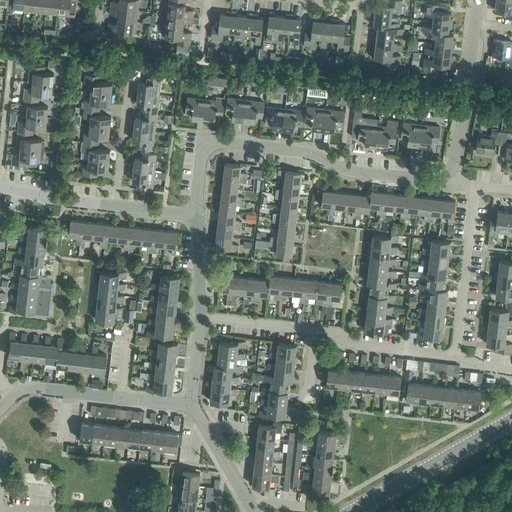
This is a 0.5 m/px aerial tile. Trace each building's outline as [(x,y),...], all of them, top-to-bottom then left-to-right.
[(24,11),(25,0),(8,0),(8,3),(14,4),(13,9),(24,11)] [(35,12),(36,0),(25,0),(24,11),(35,12)] [(46,13),(47,0),(36,0),(35,12),(46,13)] [(57,14),(59,0),(47,0),(46,13),(57,14)] [(75,16),(76,1),(76,0),(59,0),(57,14),(75,16)] [(120,0),(120,2),(111,1),(110,7),(138,10),(139,0),(120,0)] [(185,10),(185,0),(173,0),(173,3),(167,2),(165,13),(193,17),(194,11),(185,10)] [(372,9),(371,14),(391,16),(392,11),(401,12),(402,0),(401,0),(389,0),(389,5),(375,3),(375,9),(372,9)] [(511,0),(496,0),(495,10),(506,11),(505,17),(511,17),(511,0)] [(433,15),(433,21),(452,23),(453,18),(450,18),(451,12),(438,10),(438,4),(426,3),(424,14),(433,15)] [(137,21),(138,10),(110,7),(110,13),(119,14),(118,19),(137,21)] [(229,31),(231,12),(226,11),(226,14),(220,13),(219,26),(212,26),(211,38),(223,40),(224,31),(229,31)] [(239,41),(242,16),(236,15),(237,12),(231,12),(229,31),(235,32),(234,41),(239,41)] [(277,42),(280,16),(274,15),(275,13),(269,12),(268,26),(265,25),(264,40),(272,41),(277,42)] [(199,17),(193,17),(165,13),(164,24),(183,27),(183,22),(198,23),(199,17)] [(250,34),(253,14),(247,13),(247,16),(242,16),(239,41),(244,42),(245,33),(250,34)] [(260,44),(263,18),(258,17),(258,15),(253,14),(250,34),(256,34),(255,43),(260,44)] [(289,34),(291,14),(286,14),(285,16),(280,16),(277,42),(282,42),(283,33),(289,34)] [(299,44),(301,18),(296,18),(296,15),(291,14),(289,34),(294,35),(293,44),(299,44)] [(390,22),(391,16),(371,14),(371,19),(373,19),(373,25),(378,26),(378,25),(399,28),(399,23),(390,22)] [(324,21),(324,18),(319,17),(319,20),(313,20),(311,33),(305,32),(304,45),(315,46),(316,37),(322,38),(324,21)] [(136,33),(137,21),(118,19),(117,24),(109,23),(107,35),(120,37),(120,31),(136,33)] [(333,39),(335,19),(330,19),(329,21),(324,21),(322,38),(321,47),(326,47),(327,38),(333,39)] [(340,20),(335,19),(333,39),(338,39),(337,48),(349,50),(350,37),(344,37),(345,23),(340,23),(340,20)] [(452,28),(452,23),(433,21),(432,26),(423,25),(423,27),(423,31),(428,31),(448,34),(448,33),(449,28),(452,28)] [(182,32),(183,27),(164,24),(163,36),(178,37),(177,43),(179,43),(178,50),(188,51),(189,44),(190,45),(191,33),(182,32)] [(403,33),(404,28),(399,28),(378,25),(378,26),(377,31),(375,30),(374,36),(393,38),(394,32),(403,33)] [(453,34),(448,33),(448,34),(428,31),(427,36),(436,37),(435,43),(455,45),(455,40),(453,40),(453,34)] [(393,44),(393,38),(374,36),(373,41),(376,41),(375,46),(375,47),(392,49),(401,50),(402,45),(393,44)] [(116,39),(107,37),(106,45),(115,46),(116,39)] [(511,54),(511,55),(511,45),(511,41),(495,39),(493,55),(506,57),(504,75),(511,76),(511,54)] [(158,43),(149,42),(148,50),(157,51),(158,43)] [(454,50),(455,45),(435,43),(435,48),(426,47),(425,53),(434,54),(434,53),(451,55),(451,50),(454,50)] [(392,54),(392,49),(375,47),(375,46),(373,46),(371,57),(379,58),(378,64),(399,67),(401,55),(392,54)] [(215,57),(216,47),(209,47),(208,56),(215,57)] [(454,55),(451,55),(434,53),(434,54),(433,59),(424,58),(423,69),(436,71),(436,65),(450,66),(450,61),(453,61),(454,55)] [(53,84),(54,73),(45,72),(45,66),(30,65),(29,75),(34,75),(33,82),(53,84)] [(408,78),(409,70),(399,69),(398,77),(408,78)] [(111,94),(112,83),(100,82),(101,76),(85,74),(84,84),(92,85),(91,92),(111,94)] [(159,95),(161,76),(145,75),(145,82),(139,81),(138,92),(159,95)] [(207,85),(215,86),(216,77),(208,76),(207,85)] [(52,95),(53,84),(33,82),(32,88),(25,87),(24,98),(39,99),(40,94),(52,95)] [(110,104),(111,94),(91,92),(90,98),(85,97),(85,102),(84,108),(100,109),(100,103),(110,104)] [(157,113),(159,95),(138,92),(137,103),(142,104),(141,111),(157,113)] [(379,103),(380,97),(360,95),(359,101),(379,103)] [(203,120),(206,99),(187,97),(186,112),(193,113),(192,118),(203,120)] [(243,120),(246,99),(228,97),(226,113),(233,114),(232,119),(243,120)] [(38,105),(39,99),(24,98),(23,108),(27,108),(27,115),(47,117),(48,106),(38,105)] [(222,116),(224,101),(206,99),(203,120),(214,121),(215,115),(222,116)] [(262,117),(264,101),(246,99),(243,120),(255,122),(255,116),(262,117)] [(283,129),(285,108),(267,106),(265,121),(272,122),(271,128),(283,129)] [(323,130),(325,109),(307,107),(305,122),(312,123),(312,128),(323,130)] [(99,115),(100,109),(84,108),(83,118),(91,119),(90,125),(110,127),(111,116),(99,115)] [(302,126),(303,110),(285,108),(283,129),(294,130),(295,125),(302,126)] [(342,126),(343,111),(325,109),(323,130),(334,131),(335,126),(342,126)] [(376,146),(378,125),(359,123),(361,110),(353,109),(351,131),(359,132),(358,139),(365,139),(364,145),(376,146)] [(155,131),(157,113),(141,111),(141,118),(135,117),(134,128),(155,131)] [(501,122),(503,112),(496,111),(494,120),(501,122)] [(46,128),(47,117),(27,115),(26,121),(19,120),(18,131),(33,132),(34,126),(46,128)] [(395,143),(396,127),(397,121),(388,120),(387,126),(378,125),(376,146),(387,147),(388,142),(395,143)] [(419,145),(421,124),(403,122),(401,138),(408,138),(408,144),(419,145)] [(438,142),(439,126),(421,124),(419,145),(430,146),(431,141),(438,142)] [(109,138),(110,127),(90,125),(89,131),(84,131),(83,141),(99,143),(99,137),(109,138)] [(153,149),(155,131),(134,128),(133,140),(138,140),(137,147),(153,149)] [(500,144),(501,131),(491,130),(491,135),(478,134),(477,152),(492,154),(494,143),(500,144)] [(42,141),(42,139),(32,138),(33,132),(18,131),(16,141),(21,141),(21,148),(44,150),(45,141),(42,141)] [(511,158),(511,142),(510,143),(511,133),(501,131),(500,144),(506,145),(504,158),(511,158)] [(98,149),(99,143),(83,141),(82,151),(90,152),(89,159),(109,161),(110,150),(98,149)] [(44,151),(44,150),(21,148),(20,154),(12,153),(11,164),(27,165),(28,159),(40,161),(40,159),(43,160),(44,151)] [(154,172),(156,153),(141,152),(140,159),(135,158),(134,169),(154,172)] [(108,171),(109,161),(89,159),(88,165),(83,164),(82,175),(98,176),(98,170),(108,171)] [(225,163),(224,175),(247,178),(247,173),(240,172),(241,165),(225,163)] [(152,190),(154,172),(134,169),(132,180),(138,181),(137,188),(152,190)] [(255,179),(261,179),(262,172),(262,170),(254,169),(253,178),(255,179)] [(285,175),(285,182),(300,184),(302,172),(286,170),(278,169),(278,174),(285,175)] [(75,172),(68,171),(67,179),(74,180),(75,172)] [(246,182),(247,178),(224,175),(222,187),(238,189),(239,181),(246,182)] [(299,196),(300,184),(285,182),(284,190),(276,189),(276,193),(299,196)] [(237,196),(238,189),(222,187),(221,199),(244,202),(245,197),(237,196)] [(332,215),(335,192),(323,190),(321,206),(329,206),(328,214),(329,214),(331,214),(332,215)] [(381,215),(384,192),(371,191),(371,196),(370,206),(377,207),(376,215),(381,215)] [(345,208),(347,193),(335,192),(332,215),(333,215),(337,215),(338,208),(345,208)] [(394,209),(395,194),(384,192),(381,215),(385,216),(386,208),(394,209)] [(297,208),(299,196),(276,193),(275,197),(275,198),(283,199),(282,206),(297,208)] [(356,217),(359,194),(347,193),(345,208),(353,209),(352,217),(356,217)] [(371,196),(359,194),(356,217),(361,218),(362,210),(369,211),(370,206),(371,196)] [(405,218),(407,195),(395,194),(394,209),(401,210),(400,218),(405,218)] [(417,212),(419,197),(407,195),(405,218),(408,219),(409,219),(410,211),(417,212)] [(428,221),(431,198),(419,197),(417,212),(425,213),(424,220),(428,221)] [(441,215),(443,199),(431,198),(428,221),(433,222),(434,214),(441,215)] [(243,206),(244,202),(221,199),(219,211),(235,213),(236,205),(243,206)] [(455,201),(443,199),(441,215),(449,216),(448,223),(452,224),(453,216),(455,201)] [(296,220),(297,208),(282,206),(281,214),(273,213),(273,217),(296,220)] [(508,230),(510,212),(498,210),(497,221),(491,220),(489,235),(498,236),(498,232),(508,234),(508,230)] [(234,220),(235,213),(219,211),(218,223),(241,225),(242,221),(234,220)] [(294,232),(296,220),(273,217),(272,222),(280,222),(279,230),(294,232)] [(80,244),(83,221),(71,220),(69,235),(77,236),(76,244),(80,244)] [(93,238),(95,223),(83,221),(80,244),(85,245),(86,237),(93,238)] [(390,231),(391,222),(384,221),(383,230),(390,231)] [(104,247),(107,224),(95,223),(93,238),(101,239),(100,247),(104,247)] [(233,229),(241,230),(241,225),(218,223),(217,235),(232,236),(233,229)] [(117,241),(119,225),(107,224),(104,247),(109,248),(110,240),(117,241)] [(128,250),(131,227),(119,225),(117,241),(125,242),(124,249),(128,250)] [(21,240),(28,241),(28,238),(46,240),(48,228),(30,226),(29,236),(21,235),(21,240)] [(141,243),(143,228),(131,227),(128,250),(131,250),(133,250),(134,243),(141,243)] [(152,252),(155,229),(143,228),(141,243),(148,244),(148,252),(152,252)] [(165,246),(167,230),(155,229),(152,252),(157,253),(157,245),(165,246)] [(177,247),(179,232),(167,230),(165,246),(172,247),(171,254),(176,255),(177,247)] [(293,244),(294,232),(279,230),(278,237),(270,236),(270,241),(293,244)] [(373,235),(372,247),(390,249),(390,246),(391,239),(398,240),(398,235),(391,234),(391,237),(373,235)] [(231,244),(232,236),(217,235),(215,247),(231,249),(231,248),(238,249),(239,245),(231,244)] [(45,252),(46,240),(28,238),(28,241),(27,247),(20,247),(19,252),(27,253),(27,250),(45,252)] [(423,253),(430,254),(431,251),(449,253),(450,241),(432,239),(431,249),(424,248),(423,253)] [(292,256),(293,244),(270,241),(269,245),(277,246),(276,254),(292,256)] [(397,247),(390,246),(390,249),(372,247),(370,259),(388,261),(388,258),(389,251),(396,252),(397,247)] [(43,264),(45,252),(27,250),(27,253),(26,259),(16,258),(15,263),(22,264),(22,261),(40,264),(43,264)] [(447,265),(449,253),(431,251),(430,254),(430,261),(422,260),(422,265),(429,266),(429,263),(447,265)] [(500,260),(499,272),(511,273),(511,255),(511,261),(500,260)] [(396,259),(388,258),(388,261),(370,259),(369,271),(387,273),(387,270),(388,263),(395,264),(396,259)] [(39,275),(40,264),(22,261),(22,264),(21,271),(14,270),(14,272),(14,275),(21,276),(21,273),(39,275)] [(446,277),(447,265),(429,263),(429,266),(428,273),(421,272),(421,273),(420,277),(428,278),(428,275),(446,277)] [(394,271),(387,270),(387,273),(369,271),(368,283),(371,283),(381,284),(385,284),(386,275),(394,276),(394,271)] [(126,277),(127,272),(119,271),(119,274),(101,272),(100,284),(118,286),(118,283),(119,276),(126,277)] [(511,273),(499,272),(497,284),(511,285),(511,273)] [(35,311),(38,287),(39,275),(21,273),(21,276),(20,283),(13,282),(12,287),(19,288),(19,295),(12,294),(11,299),(18,300),(17,307),(10,306),(10,311),(17,312),(17,309),(35,311)] [(154,283),(153,288),(160,289),(160,286),(178,288),(180,276),(162,274),(161,284),(154,283)] [(231,304),(234,276),(222,274),(220,290),(228,291),(226,304),(231,304)] [(280,299),(282,276),(270,275),(270,280),(269,291),(276,291),(275,299),(280,299)] [(444,289),(446,277),(428,275),(428,278),(427,284),(420,284),(419,289),(426,290),(427,287),(429,288),(430,287),(444,289)] [(244,293),(246,277),(234,276),(231,304),(235,305),(237,292),(244,293)] [(293,293),(294,278),(282,276),(280,299),(284,300),(285,292),(293,293)] [(255,302),(258,279),(246,277),(244,293),(252,294),(251,301),(255,302)] [(304,302),(306,279),(294,278),(293,293),(300,294),(299,302),(304,302)] [(270,280),(258,279),(255,302),(260,302),(261,295),(269,296),(269,291),(270,280)] [(315,296),(316,296),(318,281),(306,279),(304,302),(308,303),(314,303),(315,296)] [(327,305),(330,282),(318,281),(316,296),(324,297),(323,305),(327,305)] [(341,299),(342,283),(330,282),(327,305),(332,306),(333,298),(341,299)] [(388,285),(385,284),(381,284),(371,283),(369,295),(387,297),(387,294),(388,287),(395,288),(396,283),(388,282),(388,285)] [(125,284),(118,283),(118,286),(100,284),(99,296),(116,298),(117,295),(118,288),(125,289),(125,284)] [(511,285),(497,284),(496,296),(507,297),(506,303),(511,303),(511,285)] [(152,295),(152,300),(159,301),(159,298),(177,300),(178,288),(160,286),(160,289),(159,296),(152,295)] [(447,289),(444,289),(430,287),(429,288),(428,297),(421,296),(421,301),(428,302),(428,299),(446,301),(447,289)] [(395,295),(387,294),(387,297),(369,295),(368,307),(386,309),(386,306),(387,299),(394,300),(395,295)] [(124,296),(117,295),(116,298),(99,296),(97,308),(115,310),(115,307),(116,300),(123,301),(124,296)] [(151,308),(150,312),(157,313),(158,310),(176,312),(177,300),(159,298),(159,301),(158,308),(151,307),(151,308)] [(445,313),(446,301),(428,299),(428,302),(427,309),(420,308),(419,313),(426,314),(427,311),(445,313)] [(511,312),(511,303),(506,303),(505,309),(491,307),(489,319),(507,322),(507,319),(508,312),(511,312)] [(393,307),(386,306),(386,309),(368,307),(366,318),(384,321),(385,318),(385,311),(393,312),(393,307)] [(123,308),(115,307),(115,310),(97,308),(96,320),(114,322),(115,312),(122,313),(123,308)] [(133,322),(134,309),(132,309),(126,309),(125,321),(133,322)] [(174,324),(176,312),(158,310),(157,313),(157,320),(150,319),(149,324),(156,325),(156,322),(174,324)] [(443,325),(445,313),(427,311),(426,314),(426,320),(418,320),(418,325),(425,326),(425,323),(443,325)] [(389,324),(391,324),(392,319),(385,318),(384,321),(366,318),(365,331),(383,333),(390,333),(391,326),(389,326),(389,324)] [(511,319),(507,319),(507,322),(489,319),(488,331),(506,333),(507,324),(511,324),(511,319)] [(173,336),(174,324),(156,322),(156,325),(155,332),(148,331),(148,336),(155,337),(155,334),(173,336)] [(442,337),(443,325),(425,323),(425,326),(424,332),(417,332),(416,337),(424,338),(424,335),(442,337)] [(505,343),(506,333),(488,331),(487,343),(497,345),(496,351),(511,352),(511,344),(505,343)] [(24,341),(21,341),(14,340),(15,333),(10,332),(9,340),(11,340),(9,356),(22,358),(24,341)] [(35,343),(33,342),(26,341),(27,334),(22,334),(21,341),(24,341),(22,358),(33,359),(35,343)] [(47,344),(45,344),(38,343),(39,336),(34,335),(33,342),(35,343),(33,359),(45,361),(47,344)] [(59,345),(57,345),(50,344),(51,337),(46,337),(45,344),(47,344),(45,361),(57,362),(59,345)] [(71,351),(68,350),(62,350),(63,339),(58,338),(57,345),(59,345),(57,362),(57,366),(69,368),(71,351)] [(220,341),(219,353),(237,355),(237,352),(238,346),(245,346),(246,341),(238,340),(238,343),(220,341)] [(176,355),(177,343),(160,341),(158,351),(151,350),(151,355),(158,356),(158,353),(176,355)] [(295,357),(296,345),(279,342),(277,352),(270,351),(270,357),(277,357),(277,355),(295,357)] [(83,352),(80,352),(74,351),(74,344),(69,343),(68,350),(71,351),(69,368),(81,369),(83,352)] [(95,354),(92,353),(85,352),(86,345),(81,345),(80,352),(83,352),(81,369),(93,370),(95,354)] [(105,372),(107,355),(98,354),(98,347),(93,346),(92,353),(95,354),(93,370),(105,372)] [(244,353),(237,352),(237,355),(219,353),(218,365),(235,367),(236,364),(237,357),(244,358),(244,353)] [(175,367),(176,355),(158,353),(158,356),(157,363),(150,362),(149,367),(156,368),(157,365),(175,367)] [(294,369),(295,357),(277,355),(277,357),(276,364),(269,363),(268,368),(275,369),(276,367),(294,369)] [(243,365),(236,364),(235,367),(218,365),(215,364),(213,377),(231,379),(231,376),(232,369),(242,370),(243,365)] [(173,379),(175,367),(157,365),(156,368),(156,375),(149,374),(148,379),(155,380),(155,377),(173,379)] [(292,381),(294,369),(276,367),(275,369),(275,376),(265,375),(264,380),(271,381),(271,378),(289,380),(289,381),(292,381)] [(339,387),(341,369),(329,368),(327,385),(339,387)] [(351,388),(353,371),(341,369),(339,387),(351,388)] [(363,389),(365,372),(353,371),(351,388),(363,389)] [(375,391),(377,373),(365,372),(363,389),(375,391)] [(387,392),(389,375),(377,373),(375,391),(387,392)] [(399,394),(401,376),(389,375),(387,392),(399,394)] [(239,377),(231,376),(231,379),(213,377),(212,389),(230,391),(230,388),(231,381),(238,382),(239,377)] [(172,391),(173,379),(155,377),(155,380),(154,387),(147,386),(147,391),(154,392),(154,389),(172,391)] [(288,392),(289,381),(289,380),(271,378),(271,381),(270,388),(263,387),(263,392),(270,393),(270,390),(288,392)] [(419,401),(421,384),(408,382),(406,400),(419,401)] [(431,402),(433,385),(421,384),(419,401),(431,402)] [(443,404),(445,386),(433,385),(431,402),(443,404)] [(455,405),(457,388),(445,386),(443,404),(455,405)] [(237,389),(230,388),(230,391),(212,389),(211,401),(228,403),(230,393),(237,394),(237,389)] [(467,406),(469,389),(457,388),(455,405),(467,406)] [(479,408),(481,390),(469,389),(467,406),(479,408)] [(287,404),(288,392),(270,390),(270,393),(269,400),(262,399),(262,400),(261,404),(268,405),(269,402),(287,404)] [(285,417),(287,404),(269,402),(268,405),(268,412),(260,411),(260,416),(267,417),(267,414),(285,417)] [(92,441),(94,423),(82,422),(80,439),(92,441)] [(273,422),(273,425),(259,424),(257,436),(275,438),(276,431),(281,432),(282,423),(273,422)] [(104,442),(106,425),(94,423),(92,441),(104,442)] [(116,443),(118,426),(106,425),(104,442),(116,443)] [(128,445),(130,427),(118,426),(116,443),(128,445)] [(140,446),(142,429),(130,427),(128,445),(140,446)] [(152,448),(154,430),(142,429),(140,446),(152,448)] [(164,449),(166,431),(154,430),(152,448),(164,449)] [(178,434),(178,433),(166,431),(164,449),(176,450),(178,434)] [(319,431),(317,443),(335,445),(336,432),(319,431)] [(274,450),(275,438),(257,436),(256,448),(274,450)] [(334,457),(335,445),(317,443),(316,455),(334,457)] [(272,462),(273,455),(278,456),(278,451),(274,450),(256,448),(255,460),(272,462)] [(332,469),(334,457),(316,455),(315,467),(332,469)] [(271,474),(272,462),(255,460),(254,472),(271,474)] [(331,481),(332,469),(315,467),(314,471),(304,470),(303,477),(313,478),(313,479),(331,481)] [(199,486),(200,473),(183,471),(181,484),(199,486)] [(279,475),(271,474),(254,472),(252,485),(270,487),(270,481),(279,481),(279,475)] [(330,493),(331,481),(313,479),(312,491),(330,493)] [(198,497),(199,486),(181,484),(180,495),(198,497)] [(196,509),(198,497),(180,495),(179,507),(196,509)]
